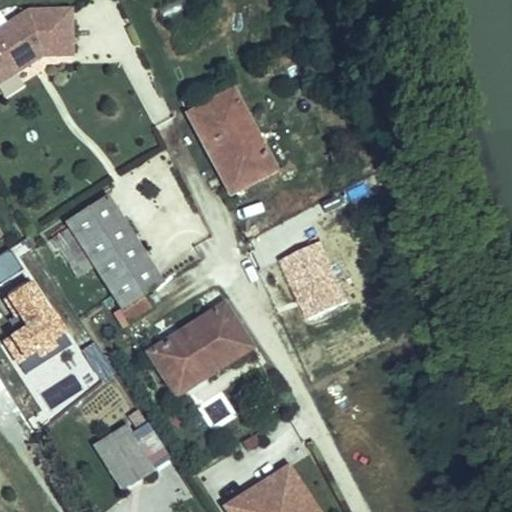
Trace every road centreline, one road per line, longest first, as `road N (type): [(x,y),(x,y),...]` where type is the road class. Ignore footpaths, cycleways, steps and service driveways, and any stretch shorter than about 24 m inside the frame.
road 1 (unclassified): [(256,307),(358,511)]
road 2 (unclassified): [(7,410),(72,511)]
